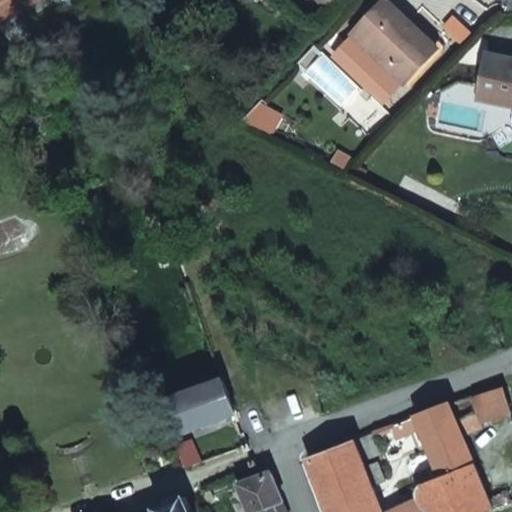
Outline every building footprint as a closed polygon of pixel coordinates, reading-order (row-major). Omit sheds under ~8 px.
[(0,0),(0,23),(33,0),(0,0)] [(441,49),(390,0),(389,0),(358,32),(409,82),(441,49)] [(478,96),(511,103),(511,59),(488,54),(478,96)] [(178,432),(237,411),(226,378),(167,399),(178,432)] [(461,433),(511,414),(500,384),(450,403),(461,433)] [(461,433),(450,403),(396,423),(399,430),(419,423),(438,475),(423,481),(415,490),(417,500),(382,511),(482,511),(489,510),(481,488),(461,433)] [(379,448),(374,432),(355,439),(360,455),(368,452),(379,448)] [(360,455),(355,439),(306,457),(327,511),(379,511),(363,462),(360,455)] [(363,462),(370,460),(368,452),(360,455),(363,462)] [(290,511),(274,470),(260,475),(241,483),(251,511),(252,511),(270,506),(272,511),(290,511)] [(511,487),(508,489),(505,481),(481,488),(489,510),(492,510),(511,504),(511,501),(511,499),(511,487)] [(193,511),(187,494),(157,506),(158,511),(193,511)]
